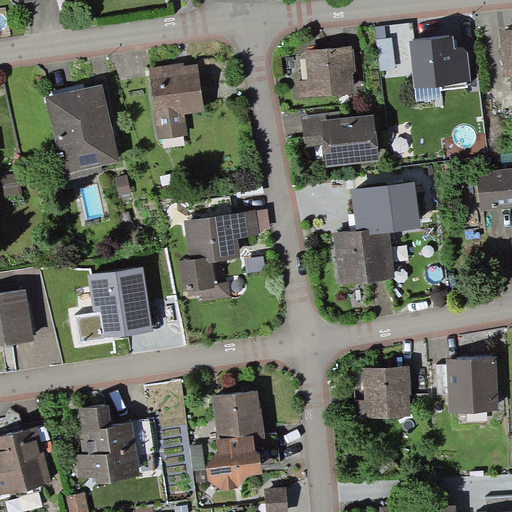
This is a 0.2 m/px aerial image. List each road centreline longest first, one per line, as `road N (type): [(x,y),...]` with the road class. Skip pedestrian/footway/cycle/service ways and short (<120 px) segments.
road 1 (residential): [(249,23),(307,338)]
road 2 (residential): [(0,387),(307,338)]
road 3 (residential): [(0,56),(249,23)]
road 4 (residential): [(249,23),(498,0)]
road 5 (residential): [(307,338),(511,305)]
road 6 (residential): [(307,338),(322,511)]
